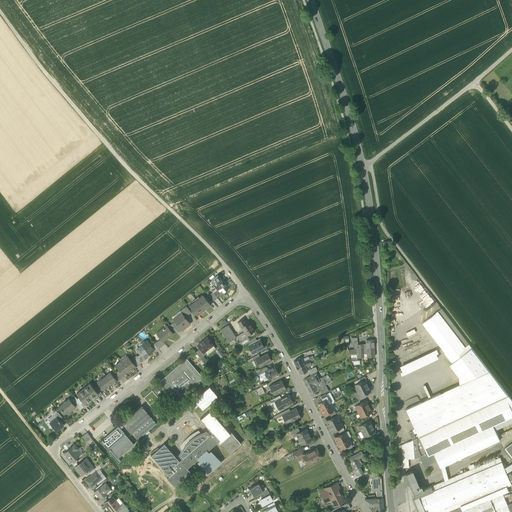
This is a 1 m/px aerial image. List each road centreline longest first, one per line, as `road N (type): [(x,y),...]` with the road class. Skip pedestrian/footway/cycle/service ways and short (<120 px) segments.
road 1 (secondary): [(362,166),(391,511)]
road 2 (unclassified): [(225,265),(117,156),(0,11)]
road 3 (residential): [(245,293),(49,449),(98,511)]
road 4 (residential): [(365,511),(245,293)]
road 5 (residential): [(511,49),(371,161)]
road 6 (secondary): [(310,0),(362,166)]
